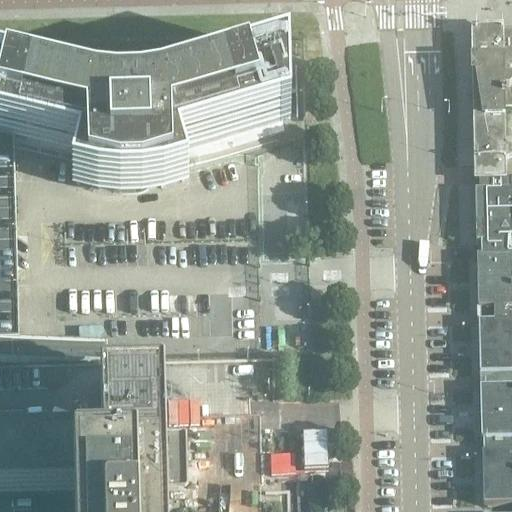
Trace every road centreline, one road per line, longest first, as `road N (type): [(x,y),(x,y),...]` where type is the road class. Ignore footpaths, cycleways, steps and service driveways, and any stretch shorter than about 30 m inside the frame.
road 1 (unclassified): [(416,511),(406,204)]
road 2 (unclassified): [(406,204),(431,0)]
road 3 (unclassified): [(384,0),(406,204)]
